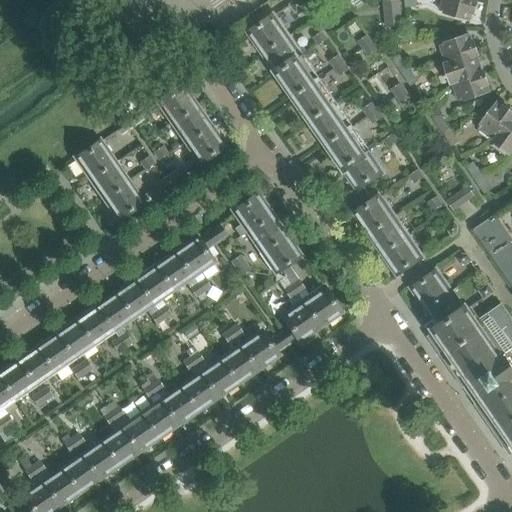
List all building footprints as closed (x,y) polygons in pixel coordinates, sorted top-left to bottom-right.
[(300,0),(298,0),(291,5),(296,12),(304,6),(300,0)] [(399,0),(383,2),(386,26),(402,24),(399,0)] [(442,0),(440,10),(445,11),(445,12),(470,20),(472,13),(474,13),(478,1),(475,0),(442,0)] [(276,15),(249,34),(251,36),(251,39),(255,44),(257,45),(263,54),(290,35),(276,15)] [(323,32),(314,38),(319,45),(327,39),(323,32)] [(290,35),(263,54),(265,56),(265,59),(269,64),(271,65),(277,74),(304,55),(290,35)] [(470,35),(445,43),(445,44),(440,46),(446,64),(445,64),(446,64),(478,54),(474,41),(473,42),(470,35)] [(368,36),(359,42),(364,49),(373,43),(368,36)] [(373,43),(364,49),(369,56),(377,50),(373,43)] [(482,72),(477,55),(479,54),(478,54),(446,64),(452,83),(484,72),(484,71),(482,72)] [(304,55),(277,74),(279,77),(279,79),(283,85),(285,86),(294,98),(321,79),(304,55)] [(400,55),(393,59),(402,73),(409,68),(400,55)] [(339,56),(331,62),(336,68),(344,63),(339,56)] [(344,63),(336,68),(341,75),(349,70),(344,63)] [(409,68),(402,73),(411,86),(418,81),(409,68)] [(487,85),(488,84),(484,72),(452,83),(458,101),(464,99),(464,100),(489,91),(487,85)] [(308,119),(310,122),(337,103),(321,79),(294,98),(302,110),(302,112),(306,118),(308,119)] [(393,90),(397,97),(406,91),(401,84),(393,90)] [(183,85),(157,103),(171,123),(196,105),(191,97),(190,94),(187,89),(184,88),(183,85)] [(411,98),(406,91),(397,97),(402,104),(411,98)] [(318,133),(327,146),(354,127),(337,103),(310,122),(312,124),(312,127),(316,132),(318,133)] [(494,141),(494,142),(511,118),(511,111),(505,106),(504,108),(498,103),(482,125),(483,125),(479,130),(494,141)] [(364,110),(369,116),(377,111),(372,104),(364,110)] [(196,105),(171,123),(185,142),(210,125),(204,116),(204,114),(200,108),(198,107),(196,105)] [(126,118),(132,127),(142,120),(136,111),(126,118)] [(377,111),(369,116),(374,123),(382,117),(377,111)] [(441,115),(435,120),(444,133),(450,128),(441,115)] [(126,118),(116,125),(122,134),(132,127),(126,118)] [(511,118),(494,142),(510,153),(511,149),(511,118)] [(210,125),(185,142),(199,162),(224,145),(223,143),(222,140),(219,135),(216,134),(210,125)] [(354,127),(327,146),(335,158),(336,160),(339,166),(342,167),(343,169),(370,151),(370,150),(384,141),(381,138),(368,147),(354,127)] [(450,128),(444,133),(453,146),(460,142),(450,128)] [(394,134),(386,140),(390,147),(399,141),(394,134)] [(101,142),(76,159),(77,161),(77,164),(81,169),(83,171),(89,179),(115,162),(101,142)] [(163,147),(154,153),(159,160),(167,154),(163,147)] [(370,151),(343,169),(349,178),(350,181),(353,186),(356,187),(357,190),(384,171),(370,151)] [(149,156),(141,162),(146,169),(154,163),(149,156)] [(115,162),(89,179),(91,181),(91,184),(95,189),(97,190),(103,199),(129,181),(115,162)] [(474,162),(467,167),(476,180),(483,176),(474,162)] [(167,177),(173,186),(184,179),(178,170),(167,177)] [(415,183),(424,177),(419,170),(410,176),(415,183)] [(483,176),(476,180),(485,193),(492,189),(483,176)] [(167,177),(157,184),(163,193),(173,186),(167,177)] [(129,181),(103,199),(109,208),(109,210),(113,216),(115,217),(117,219),(143,201),(129,181)] [(462,192),(468,201),(475,196),(469,187),(462,192)] [(462,192),(455,196),(461,205),(468,201),(462,192)] [(258,194),(233,212),(235,215),(235,216),(241,224),(237,227),(236,231),(240,237),(247,232),(272,214),(266,206),(266,203),(262,198),(260,197),(258,194)] [(383,196),(355,215),(362,224),(362,226),(366,232),(368,233),(369,235),(396,216),(383,196)] [(455,196),(448,201),(454,210),(461,205),(455,196)] [(437,197),(429,203),(434,210),(442,204),(437,197)] [(272,214),(247,232),(261,252),(286,234),(280,226),(280,223),(276,217),(274,216),(272,214)] [(511,238),(496,215),(474,230),(511,284),(511,238)] [(396,216),(369,235),(375,243),(376,246),(379,251),(382,252),(383,254),(410,235),(396,216)] [(451,226),(450,231),(453,235),(457,233),(458,227),(455,223),(451,226)] [(219,226),(207,234),(214,244),(226,236),(219,226)] [(175,252),(193,277),(197,284),(204,279),(200,272),(213,263),(204,251),(214,244),(207,234),(197,241),(195,238),(193,239),(191,240),(185,243),(184,246),(175,252)] [(286,234),(261,252),(274,272),(300,254),(298,252),(298,249),(294,244),(292,243),(286,234)] [(410,235),(383,254),(389,263),(389,266),(393,271),(395,272),(397,274),(424,255),(410,235)] [(158,264),(156,265),(173,291),(193,277),(175,252),(167,258),(164,258),(159,262),(158,264)] [(471,261),(468,256),(462,255),(457,258),(461,263),(467,264),(471,261)] [(240,256),(231,262),(236,269),(245,263),(240,256)] [(245,263),(236,269),(241,275),(249,270),(245,263)] [(145,273),(136,279),(153,304),(173,291),(156,265),(154,267),(151,267),(146,270),(145,273)] [(439,271),(412,289),(414,292),(414,294),(418,300),(420,301),(426,309),(453,290),(439,271)] [(118,291),(116,292),(134,318),(153,304),(136,279),(127,285),(125,285),(119,289),(118,291)] [(197,284),(203,292),(210,287),(204,279),(197,284)] [(291,285),(297,294),(304,289),(298,281),(291,285)] [(197,284),(190,288),(196,297),(203,292),(197,284)] [(291,285),(285,290),(290,298),(297,294),(291,285)] [(302,300),(321,327),(329,322),(332,321),(337,318),(338,315),(341,314),(322,286),(302,300)] [(489,286),(480,291),(485,298),(494,292),(489,286)] [(426,309),(433,320),(425,326),(432,335),(465,311),(461,305),(463,304),(453,290),(426,309)] [(105,300),(96,306),(114,331),(134,318),(116,292),(114,294),(112,294),(106,298),(105,300)] [(290,327),(279,334),(287,346),(298,338),(300,341),(303,340),(305,340),(311,336),(312,334),(321,327),(302,300),(282,314),(290,327)] [(79,318),(77,320),(94,345),(114,331),(96,306),(88,312),(85,312),(80,316),(79,318)] [(165,306),(158,311),(164,319),(171,314),(165,306)] [(511,441),(511,442),(511,443),(508,445),(511,450),(511,319),(503,306),(478,322),(469,309),(465,311),(432,335),(437,343),(440,340),(441,341),(442,340),(450,352),(449,353),(451,355),(452,354),(460,366),(459,367),(461,370),(462,369),(470,381),(469,382),(467,383),(471,389),(473,389),(478,395),(477,395),(477,397),(481,403),(483,401),(483,402),(484,401),(492,413),(491,414),(493,416),(494,415),(502,427),(501,428),(503,431),(504,430),(509,437),(511,441)] [(158,311),(151,316),(157,324),(164,319),(158,311)] [(172,319),(166,323),(170,328),(176,324),(172,319)] [(66,327),(57,333),(74,359),(94,345),(77,320),(75,321),(72,321),(67,325),(66,327)] [(230,330),(236,339),(243,334),(237,326),(230,330)] [(230,330),(223,335),(229,343),(236,339),(230,330)] [(240,345),(258,371),(266,365),(269,365),(274,361),(275,359),(278,357),(276,354),(287,346),(279,334),(268,342),(260,331),(240,345)] [(39,346),(37,347),(55,372),(74,359),(57,333),(48,339),(46,339),(40,343),(39,346)] [(118,338),(124,346),(131,342),(125,333),(118,338)] [(118,338),(112,343),(117,351),(124,346),(118,338)] [(233,350),(220,359),(238,384),(240,383),(243,383),(248,379),(249,377),(258,371),(240,345),(236,339),(229,343),(233,350)] [(26,355),(18,360),(35,386),(55,372),(37,347),(35,348),(33,348),(27,352),(26,355)] [(191,358),(196,366),(203,361),(197,353),(191,358)] [(191,358),(184,362),(189,371),(196,366),(191,358)] [(220,359),(201,373),(218,398),(227,392),(230,392),(235,388),(236,386),(238,384),(220,359)] [(0,372),(0,377),(15,399),(35,386),(18,360),(9,366),(6,367),(1,370),(0,372)] [(79,365),(85,374),(92,369),(86,360),(79,365)] [(79,365),(72,370),(78,378),(85,374),(79,365)] [(201,373),(181,386),(199,411),(200,410),(203,410),(208,406),(209,404),(218,398),(201,373)] [(0,409),(15,399),(0,377),(0,409)] [(151,385),(157,393),(164,389),(158,380),(151,385)] [(151,385),(144,390),(150,398),(157,393),(151,385)] [(40,392),(45,401),(55,394),(49,386),(40,392)] [(181,386),(161,400),(179,425),(187,419),(190,419),(195,415),(196,413),(199,411),(181,386)] [(40,392),(33,397),(38,406),(45,401),(40,392)] [(161,400),(141,413),(159,439),(161,437),(163,437),(169,434),(170,431),(179,425),(161,400)] [(118,407),(111,412),(117,420),(124,416),(118,407)] [(111,412),(104,417),(110,425),(117,420),(111,412)] [(141,413),(122,427),(139,452),(148,446),(150,446),(156,443),(157,440),(159,439),(141,413)] [(0,420),(6,428),(13,423),(7,415),(0,420)] [(122,427),(102,441),(119,466),(121,465),(124,465),(129,461),(130,458),(139,452),(122,427)] [(72,439),(78,448),(85,443),(79,435),(72,439)] [(72,439),(65,444),(71,452),(78,448),(72,439)] [(102,441),(82,454),(100,480),(108,474),(111,473),(116,470),(117,467),(119,466),(102,441)] [(82,454),(62,468),(80,493),(82,492),(84,492),(90,488),(91,486),(100,480),(82,454)] [(32,467),(38,475),(45,470),(39,462),(32,467)] [(32,467),(25,471),(31,480),(38,475),(32,467)] [(38,475),(43,482),(60,507),(69,501),(71,501),(77,497),(78,495),(80,493),(62,468),(50,477),(45,470),(38,475)] [(30,506),(20,511),(52,511),(60,507),(43,482),(38,475),(31,480),(29,481),(33,488),(23,495),(30,506)]
